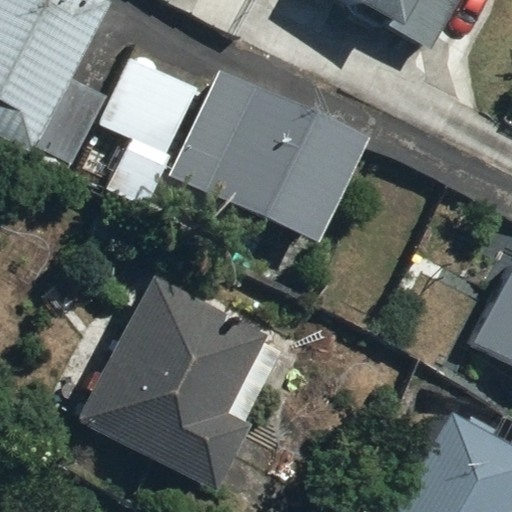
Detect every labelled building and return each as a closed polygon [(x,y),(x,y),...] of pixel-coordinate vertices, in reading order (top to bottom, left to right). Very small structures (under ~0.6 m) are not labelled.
[(0,0),(0,159),(54,187),(84,129),(98,101),(60,81),(98,8),(81,0),(0,0)] [(306,0),(371,39),(394,0),(306,0)] [(130,217),(150,179),(193,96),(120,58),(98,101),(84,129),(116,145),(90,196),(130,217)] [(350,148),(205,73),(193,96),(150,179),(295,254),(350,148)] [(511,269),(503,265),(456,350),(511,381),(511,269)] [(136,280),(114,320),(92,308),(59,367),(81,380),(57,422),(190,497),(270,355),(136,280)] [(491,511),(511,475),(511,464),(478,446),(486,432),(462,418),(455,431),(427,416),(373,511),(369,511),(363,508),(360,511),(491,511)]
